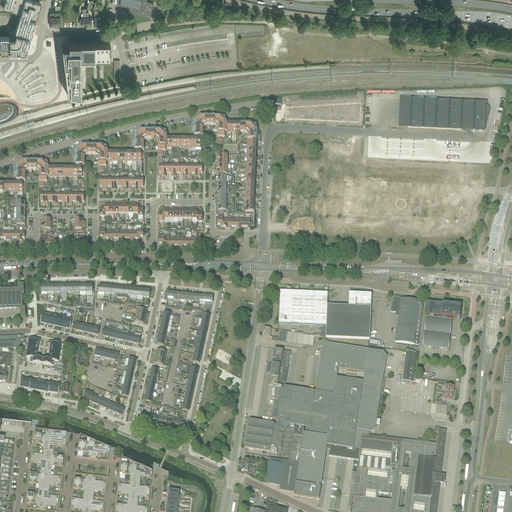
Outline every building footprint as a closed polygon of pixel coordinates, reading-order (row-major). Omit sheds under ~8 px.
[(0,51),(1,51),(1,53),(8,52),(8,51),(10,51),(9,52),(17,52),(17,51),(25,51),(27,43),(29,44),(31,36),(30,36),(30,35),(31,35),(33,28),(32,27),(33,26),(34,26),(36,19),(35,19),(35,17),(36,18),(39,10),(37,10),(38,9),(39,9),(41,2),(35,0),(33,0),(34,1),(32,0),(7,0),(7,1),(6,1),(5,0),(3,8),(11,10),(11,9),(12,9),(12,10),(19,12),(18,14),(20,15),(18,22),(19,22),(19,23),(18,23),(15,30),(17,31),(16,32),(14,31),(12,33),(9,35),(9,37),(8,37),(8,36),(0,36),(0,37),(0,51)] [(95,3),(93,10),(94,10),(94,25),(101,25),(101,17),(97,17),(97,10),(96,10),(98,3),(101,4),(102,0),(100,0),(99,0),(95,0),(96,0),(95,3)] [(122,4),(130,6),(128,12),(129,13),(129,12),(150,17),(150,18),(154,2),(153,2),(153,3),(146,1),(146,0),(112,0),(112,3),(112,2),(120,3),(120,5),(122,6),(122,4)] [(81,94),(80,60),(80,57),(110,57),(110,49),(109,49),(109,42),(110,42),(68,42),(69,46),(62,46),(62,45),(64,63),(64,64),(67,94),(68,94),(75,93),(75,94),(81,94)] [(26,85),(30,99),(41,96),(40,93),(39,94),(37,87),(37,86),(36,82),(26,85)] [(485,127),(485,126),(489,112),(489,111),(489,110),(489,109),(489,108),(488,107),(488,106),(487,106),(486,105),(485,105),(477,105),(477,104),(402,100),(401,121),(408,121),(407,128),(482,131),(482,128),(483,128),(484,128),(485,127)] [(0,124),(4,123),(5,122),(8,121),(9,120),(10,118),(11,117),(12,116),(13,114),(13,113),(13,111),(13,110),(13,109),(12,109),(12,108),(11,108),(10,108),(9,108),(8,108),(7,108),(6,108),(6,107),(5,107),(4,107),(0,107),(0,124)] [(201,148),(201,145),(201,143),(201,141),(201,139),(201,137),(203,137),(203,128),(205,126),(215,126),(217,128),(217,133),(225,133),(226,133),(226,124),(226,122),(227,122),(225,120),(226,119),(224,117),(222,118),(220,117),(221,115),(215,115),(215,117),(213,117),(211,117),(209,117),(207,117),(205,117),(205,115),(199,115),(198,117),(199,118),(197,119),(195,121),(194,120),(193,122),(193,128),(194,128),(194,130),(194,132),(193,132),(193,133),(193,135),(192,135),(191,135),(191,138),(191,148),(196,148),(201,148)] [(256,127),(255,124),(253,126),(251,124),(251,123),(246,123),(246,124),(244,124),(241,124),(241,133),(246,133),(248,136),(248,140),(257,140),(257,138),(257,135),(258,135),(258,130),(257,130),(255,128),(256,127)] [(141,158),(141,156),(141,155),(141,153),(141,151),(144,151),(144,142),(146,139),(156,139),(158,142),(158,147),(165,147),(165,148),(167,148),(167,139),(167,137),(167,136),(165,134),(166,133),(164,131),(163,132),(161,130),(161,129),(156,129),(156,131),(154,131),(152,131),(150,131),(148,131),(146,131),(146,129),(140,129),(138,130),(139,132),(138,133),(136,135),(135,134),(133,135),(133,141),(135,141),(135,144),(135,146),(134,145),(134,146),(133,146),(133,149),(132,149),(132,162),(141,162),(141,158)] [(82,178),(82,174),(82,172),(82,170),(82,168),(82,166),(84,166),(84,157),(87,155),(96,155),(99,157),(99,162),(106,162),(107,162),(107,153),(108,153),(108,151),(106,149),(107,148),(105,146),(104,148),(102,146),(102,145),(97,145),(96,146),(94,146),(93,146),(91,146),(89,146),(87,146),(87,145),(81,145),(79,146),(80,147),(78,149),(77,151),(76,150),(74,151),(74,157),(76,157),(76,159),(76,161),(75,161),(75,162),(74,162),(74,165),(73,165),(72,165),(72,177),(82,178)] [(23,187),(23,185),(23,184),(23,182),(25,182),(25,173),(27,170),(37,170),(39,173),(39,177),(47,177),(48,177),(48,168),(48,166),(49,166),(47,165),(48,164),(46,162),(45,163),(43,161),(43,160),(37,160),(37,162),(35,162),(33,162),(31,162),(29,162),(27,162),(27,160),(21,160),(20,161),(21,162),(19,164),(17,166),(16,165),(15,166),(15,172),(16,172),(16,175),(16,176),(15,176),(15,177),(15,180),(14,180),(13,180),(13,193),(18,193),(23,193),(23,189),(23,187)] [(24,295),(24,294),(24,285),(20,286),(20,289),(20,290),(0,290),(0,309),(21,309),(21,318),(25,318),(25,308),(24,308),(23,304),(23,295),(24,295)] [(369,340),(371,308),(348,307),(327,306),(327,304),(324,301),(328,298),(328,293),(300,292),(290,291),(290,290),(288,290),(287,291),(280,291),(278,325),(307,326),(326,327),(325,338),(326,338),(369,340)] [(371,308),(371,299),(371,295),(359,294),(360,293),(361,293),(356,292),(356,293),(357,293),(357,294),(349,294),(348,307),(371,308)] [(173,308),(173,310),(179,311),(180,306),(180,303),(180,301),(181,294),(174,294),(173,302),(177,303),(176,308),(173,308)] [(409,300),(395,298),(394,299),(393,299),(392,300),(392,301),(391,313),(396,313),(396,316),(397,317),(398,317),(395,343),(407,345),(418,346),(423,307),(423,302),(411,300),(409,299),(409,300)] [(447,317),(456,318),(459,319),(461,306),(427,302),(426,315),(441,317),(441,319),(426,317),(422,347),(448,350),(452,320),(447,320),(447,317)] [(143,324),(146,311),(138,310),(137,310),(138,310),(135,322),(134,322),(135,323),(138,324),(143,324)] [(42,312),(40,323),(46,324),(48,314),(42,312)] [(48,314),(46,324),(52,326),(54,315),(48,314)] [(54,315),(52,326),(58,327),(60,316),(54,315)] [(60,316),(58,327),(64,328),(66,318),(60,316)] [(66,318),(64,328),(70,329),(72,319),(66,318)] [(98,336),(100,327),(94,325),(93,328),(92,334),(98,336)] [(108,338),(109,332),(110,328),(104,327),(103,330),(102,336),(108,338)] [(269,338),(271,329),(264,328),(262,337),(266,337),(265,338),(267,338),(267,337),(269,338)] [(308,346),(309,336),(298,334),(279,331),(278,339),(272,338),(271,341),(285,343),(285,342),(308,346)] [(23,341),(24,336),(19,337),(18,337),(0,337),(0,349),(20,348),(19,341),(23,341)] [(203,345),(194,343),(182,341),(182,344),(188,345),(189,345),(193,346),(193,349),(196,350),(196,349),(202,351),(203,345)] [(361,436),(368,437),(369,432),(371,433),(375,429),(386,357),(383,353),(368,350),(326,344),(322,347),(315,392),(285,388),(288,369),(290,353),(274,351),(272,367),(269,366),(269,367),(268,368),(268,371),(268,372),(268,373),(271,372),(263,419),(264,419),(263,426),(249,424),(245,448),(245,449),(250,449),(277,454),(278,447),(280,447),(282,434),(280,434),(281,429),(288,430),(287,434),(293,435),(289,462),(299,463),(304,431),(328,435),(326,449),(330,450),(329,457),(358,461),(361,436)] [(165,353),(162,352),(157,351),(154,364),(159,365),(162,366),(163,366),(163,365),(162,365),(165,354),(166,354),(166,353),(165,353)] [(406,352),(403,382),(413,383),(416,353),(406,352)] [(12,356),(7,355),(5,355),(0,354),(0,382),(0,383),(6,383),(7,377),(6,377),(7,368),(10,368),(12,356)] [(201,356),(195,355),(194,355),(193,363),(199,364),(201,356)] [(30,358),(29,363),(40,364),(41,365),(42,365),(53,366),(54,362),(48,361),(48,360),(43,359),(42,359),(41,359),(36,359),(30,358)] [(198,370),(191,368),(191,369),(191,370),(188,369),(187,375),(196,377),(198,370)] [(157,375),(158,371),(152,370),(150,377),(156,379),(158,379),(159,375),(157,375)] [(70,388),(71,380),(71,375),(67,375),(67,380),(66,386),(63,386),(62,389),(61,389),(62,386),(60,385),(59,392),(62,393),(62,394),(68,395),(70,388)] [(453,391),(453,388),(454,388),(454,387),(446,386),(446,383),(438,382),(438,386),(441,386),(441,389),(445,389),(445,394),(453,395),(453,394),(454,391),(453,391)] [(127,398),(129,392),(122,390),(118,389),(118,392),(122,393),(121,396),(127,398)] [(92,395),(90,395),(86,393),(87,392),(86,391),(86,392),(85,392),(82,400),(88,403),(89,402),(91,396),(92,395)] [(435,399),(435,403),(441,404),(441,400),(452,401),(453,395),(445,394),(442,393),(441,397),(439,397),(438,399),(435,399)] [(102,401),(104,397),(102,396),(100,400),(97,399),(94,404),(100,407),(102,401)] [(432,402),(432,397),(427,397),(427,399),(408,397),(401,396),(400,410),(404,410),(405,406),(408,407),(408,406),(411,406),(410,411),(420,412),(421,408),(426,408),(425,413),(429,413),(430,402),(432,402)] [(105,409),(108,403),(102,401),(100,407),(105,409)] [(446,416),(447,406),(443,405),(436,405),(436,408),(435,414),(435,415),(441,415),(446,416)] [(116,414),(119,408),(113,406),(110,411),(116,414)] [(122,417),(124,411),(119,408),(116,414),(122,417)] [(148,423),(149,416),(150,414),(144,413),(144,415),(142,415),(140,421),(148,423)] [(440,476),(446,433),(446,431),(444,431),(438,430),(439,429),(434,428),(433,433),(433,435),(437,435),(436,445),(399,440),(379,438),(368,437),(361,436),(358,461),(352,511),(436,511),(439,484),(440,484),(442,484),(443,482),(444,482),(444,481),(445,481),(445,480),(444,479),(443,479),(443,477),(441,476),(440,476)] [(34,434),(33,439),(49,441),(50,431),(45,430),(45,435),(34,434)] [(65,443),(66,438),(55,436),(55,431),(50,431),(49,441),(65,443)] [(318,500),(326,449),(328,435),(304,431),(299,463),(294,493),(294,496),(305,498),(318,500)] [(33,439),(33,444),(43,445),(43,450),(48,451),(49,441),(33,439)] [(90,439),(89,443),(78,442),(78,447),(94,449),(94,448),(94,449),(95,441),(90,439)] [(53,451),(54,447),(64,448),(65,443),(49,441),(48,451),(53,451)] [(101,449),(94,449),(94,448),(94,449),(92,460),(97,460),(98,454),(109,456),(110,448),(102,444),(101,449)] [(87,459),(92,460),(94,449),(78,447),(77,452),(88,453),(87,459)] [(43,450),(42,455),(31,454),(31,459),(47,461),(48,451),(43,450)] [(63,463),(63,457),(52,456),(53,451),(48,451),(47,461),(63,463)] [(31,459),(30,464),(41,465),(40,470),(46,471),(47,461),(31,459)] [(250,478),(251,473),(251,469),(252,465),(249,464),(249,461),(244,460),(244,463),(242,463),(241,471),(244,472),(244,475),(247,476),(250,478)] [(51,471),(51,467),(62,468),(63,463),(47,461),(46,471),(51,471)] [(294,493),(299,463),(289,462),(284,461),(283,465),(269,462),(267,477),(264,477),(264,481),(266,481),(265,485),(280,487),(279,491),(294,493)] [(132,462),(132,466),(121,464),(120,469),(136,471),(137,464),(132,462)] [(140,482),(141,477),(151,478),(152,471),(145,467),(144,472),(136,471),(135,481),(140,482)] [(120,469),(120,475),(130,476),(130,481),(135,481),(136,471),(120,469)] [(40,470),(40,475),(29,474),(29,479),(44,481),(46,471),(40,470)] [(60,482),(61,477),(50,476),(51,471),(46,471),(44,481),(60,482)] [(74,479),(73,484),(89,486),(90,476),(85,475),(85,480),(74,479)] [(95,476),(90,476),(89,486),(105,488),(106,483),(95,481),(95,476)] [(29,479),(28,484),(39,485),(38,490),(43,491),(44,481),(29,479)] [(48,491),(49,486),(60,488),(60,482),(44,481),(43,491),(48,491)] [(130,481),(129,485),(119,484),(118,489),(134,491),(135,481),(130,481)] [(150,493),(150,488),(140,487),(140,482),(135,481),(134,491),(150,493)] [(83,491),(83,495),(88,496),(89,486),(73,484),(73,489),(83,491)] [(94,492),(104,493),(105,488),(89,486),(88,496),(93,496),(94,492)] [(118,489),(117,494),(128,496),(127,501),(133,501),(134,491),(118,489)] [(38,490),(38,495),(27,493),(26,499),(42,500),(43,491),(38,490)] [(58,497),(48,496),(48,491),(43,491),(42,500),(58,502),(58,497)] [(138,502),(138,497),(149,498),(150,493),(134,491),(133,501),(138,502)] [(496,511),(502,511),(505,493),(499,492),(496,511)] [(82,500),(71,499),(71,504),(87,506),(88,496),(83,495),(82,500)] [(103,508),(103,502),(92,501),(93,496),(88,496),(87,506),(103,508)] [(26,504),(36,505),(36,510),(41,511),(42,500),(26,499),(26,504)] [(57,508),(58,502),(42,500),(41,511),(46,511),(46,506),(57,508)] [(116,509),(131,511),(133,501),(127,501),(127,505),(116,504),(116,509)] [(131,511),(139,511),(147,511),(148,508),(137,507),(138,502),(133,501),(131,511)]
